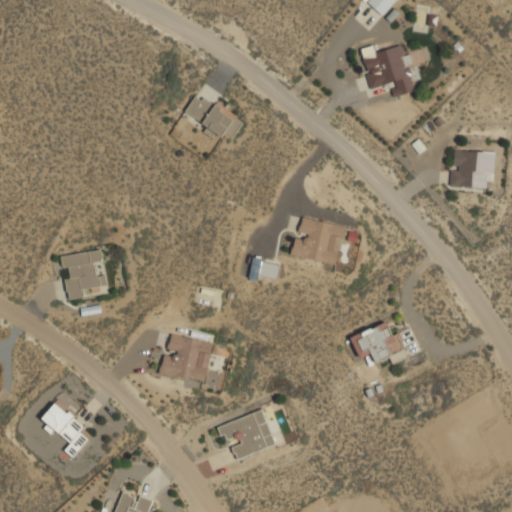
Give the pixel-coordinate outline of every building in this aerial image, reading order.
[(395,0),(368,0),(368,1),(382,14),(395,0)] [(370,87),(392,82),(395,95),(417,90),(408,52),(404,53),(402,45),(376,51),(374,44),(361,48),(370,87)] [(185,112),(231,140),(244,119),(215,101),(215,102),(197,92),(185,112)] [(494,179),(495,150),(453,148),(451,186),(485,187),(486,178),(494,179)] [(301,216),(293,255),(338,264),(346,225),(301,216)] [(68,298),(91,295),(90,288),(108,285),(106,271),(96,273),(94,261),(103,260),(101,248),(61,254),(64,270),(68,298)] [(260,274),(277,278),(280,264),(254,257),(250,276),(259,278),(260,274)] [(399,328),(390,331),(387,322),(351,334),(359,356),(371,352),(374,361),(389,356),(392,363),(409,357),(399,328)] [(206,381),(213,340),(170,333),(167,351),(164,351),(160,373),(206,381)] [(74,457),(95,432),(57,399),(40,419),(69,443),(64,448),(74,457)] [(237,458),(277,445),(264,409),(218,424),(224,443),(231,440),(237,458)] [(147,511),(152,499),(122,489),(114,511),(147,511)]
